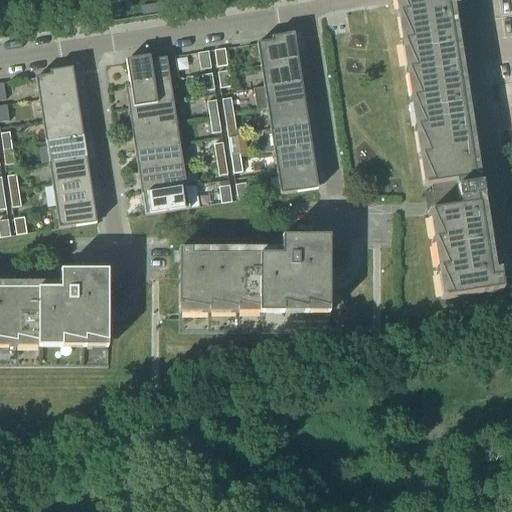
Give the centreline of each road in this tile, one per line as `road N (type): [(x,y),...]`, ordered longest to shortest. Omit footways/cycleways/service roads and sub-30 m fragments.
road 1 (residential): [(334,195),(305,11),(86,48)]
road 2 (residential): [(115,238),(86,48)]
